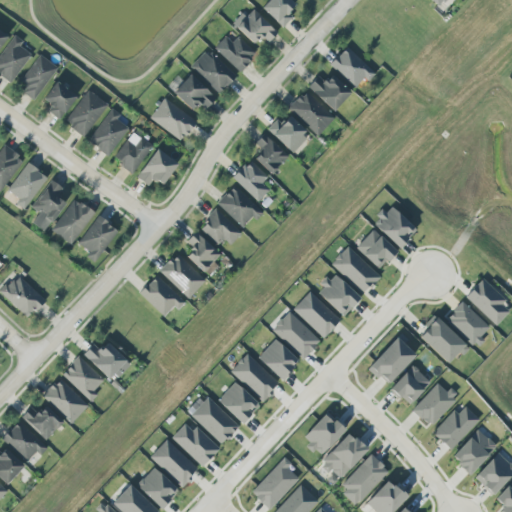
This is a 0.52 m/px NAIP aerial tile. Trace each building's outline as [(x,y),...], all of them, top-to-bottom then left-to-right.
[(260,8),(267,0),(289,0),(294,4),(286,12),(291,16),(281,28),(260,8)] [(446,0),(430,0),(439,8),(446,0)] [(251,44),(231,24),(241,13),(245,17),(252,10),(277,33),(268,43),(262,37),(259,40),(256,38),(251,44)] [(0,54),(14,36),(21,41),(18,46),(30,55),(9,83),(0,76),(0,54)] [(237,37),(254,52),(249,57),(251,59),(239,72),(213,48),(224,36),(231,43),(237,37)] [(353,88),(328,64),(337,54),(338,55),(346,47),(373,74),(366,81),(363,77),(353,88)] [(217,94),(189,67),(203,52),(207,56),(210,53),(235,76),(226,87),(225,86),(217,94)] [(20,81),(39,55),(57,68),(32,101),(22,93),(25,88),(23,86),(24,84),(20,81)] [(172,92),(189,75),(214,98),(204,109),(199,104),(197,106),(195,105),(190,110),(172,92)] [(332,111),(307,87),(317,76),(322,81),(324,78),(326,80),(331,75),(349,93),(332,111)] [(42,99),(55,81),(75,96),(58,119),(47,111),(50,107),(46,104),(47,102),(42,99)] [(64,120),(87,90),(107,105),(82,137),(68,127),(70,124),(64,120)] [(316,136),(287,108),(299,95),(301,97),(306,92),(333,118),(316,136)] [(179,141),(148,118),(163,98),(195,122),(184,137),(183,135),(179,141)] [(86,141),(111,109),(119,115),(115,120),(127,128),(106,156),(86,141)] [(291,154),(266,130),(276,120),(281,124),(288,116),(304,131),(300,135),(305,139),(291,154)] [(113,157),(132,132),(151,146),(130,175),(121,167),(122,166),(117,163),(118,161),(113,157)] [(253,159),(261,150),(254,143),(263,133),(287,156),(270,175),(253,159)] [(0,190),(0,149),(3,145),(17,156),(16,158),(21,162),(0,190)] [(161,185),(156,181),(154,183),(151,180),(146,186),(135,177),(156,149),(176,164),(161,185)] [(266,178),(260,184),(267,190),(256,202),(231,177),(243,164),(245,167),(250,162),(266,178)] [(7,190),(27,163),(38,171),(37,172),(45,178),(22,209),(15,203),(18,199),(7,190)] [(30,207),(50,180),(61,189),(55,197),(64,204),(43,231),(31,222),(38,213),(30,207)] [(240,227),(214,203),(223,193),(225,195),(233,186),(261,213),(255,220),(251,216),(240,227)] [(70,245),(50,230),(72,200),(78,204),(79,202),(93,213),(70,245)] [(390,207),(415,230),(399,248),(373,225),(379,219),(375,215),(380,208),(385,212),(390,207)] [(199,230),(204,224),(201,222),(214,209),(240,234),(229,245),(222,238),(215,245),(199,230)] [(77,243),(98,215),(109,224),(107,225),(116,232),(92,263),(85,257),(89,252),(77,243)] [(372,230),(396,252),(387,263),(384,261),(377,269),(355,248),(372,230)] [(185,257),(190,252),(188,250),(192,247),(186,241),(195,232),(219,255),(202,273),(185,257)] [(346,247),(379,277),(369,288),(367,285),(360,293),(330,264),(346,247)] [(187,299),(157,271),(170,258),(172,260),(177,255),(204,281),(187,299)] [(334,275),(359,298),(342,317),(317,294),(323,288),(318,284),(324,277),(329,281),(334,275)] [(162,317),(137,293),(146,283),(147,284),(155,276),(183,303),(176,310),(172,306),(162,317)] [(18,277),(45,301),(35,312),(33,310),(26,318),(0,293),(0,288),(4,284),(6,286),(12,279),(14,281),(18,277)] [(504,301),(501,304),(509,311),(495,326),(464,297),(481,279),(504,301)] [(308,292),(338,320),(321,338),(292,309),(308,292)] [(447,322),(449,319),(447,318),(461,303),(488,327),(478,337),(482,340),(477,346),(473,343),(471,345),(447,322)] [(288,312),(318,340),(301,358),(271,330),(288,312)] [(418,337),(426,329),(423,326),(432,316),(467,349),(461,355),(458,352),(446,364),(418,337)] [(387,384),(379,376),(375,379),(365,370),(399,334),(405,340),(401,343),(414,355),(387,384)] [(273,340),(297,360),(289,369),(291,371),(282,381),(257,358),(273,340)] [(106,343),(125,360),(124,361),(128,366),(117,378),(113,374),(108,379),(82,355),(92,344),(97,349),(100,346),(102,348),(106,343)] [(246,354),(276,382),(268,391),(270,393),(262,402),(229,372),(246,354)] [(60,375),(77,357),(102,380),(92,391),(96,394),(89,402),(60,375)] [(407,404),(400,397),(398,399),(388,390),(410,366),(428,382),(407,404)] [(60,380),(87,406),(70,424),(40,395),(52,383),(54,385),(60,380)] [(233,382),(258,406),(241,424),(216,401),(233,382)] [(431,425),(428,422),(426,424),(411,409),(436,383),(445,392),(449,388),(456,394),(451,398),(454,401),(431,425)] [(206,397),(237,427),(220,444),(189,415),(206,397)] [(45,407),(61,422),(45,440),(20,418),(29,408),(35,412),(37,409),(40,412),(45,407)] [(431,433),(452,411),(457,415),(464,407),(478,420),(449,450),(431,433)] [(302,437),(325,413),(343,430),(320,454),(315,449),(311,453),(305,446),(308,442),(302,437)] [(26,461),(1,439),(16,421),(46,448),(40,455),(35,451),(26,461)] [(195,427),(218,449),(201,467),(170,438),(183,424),(191,432),(195,427)] [(451,456),(476,430),(494,448),(467,476),(455,464),(457,462),(451,456)] [(338,478),(329,469),(326,473),(320,467),(323,463),(321,460),(346,434),(352,440),(354,438),(366,450),(338,478)] [(165,440),(195,468),(188,476),(190,478),(181,488),(149,457),(165,440)] [(0,453),(4,449),(22,466),(5,484),(0,479),(0,453)] [(511,472),(492,495),(473,479),(495,453),(511,468),(511,472)] [(341,486),(369,455),(386,472),(354,506),(341,494),(345,490),(341,486)] [(297,479),(268,510),(250,493),(283,458),(290,464),(286,469),(297,479)] [(152,468),(176,491),(159,509),(135,486),(152,468)] [(493,499),(511,480),(511,511),(498,511),(502,508),(493,499)] [(374,511),(365,503),(386,482),(391,487),(393,485),(405,497),(390,511),(374,511)] [(274,511),(299,485),(316,502),(306,511),(274,511)] [(128,486),(156,511),(117,511),(110,505),(128,486)]
